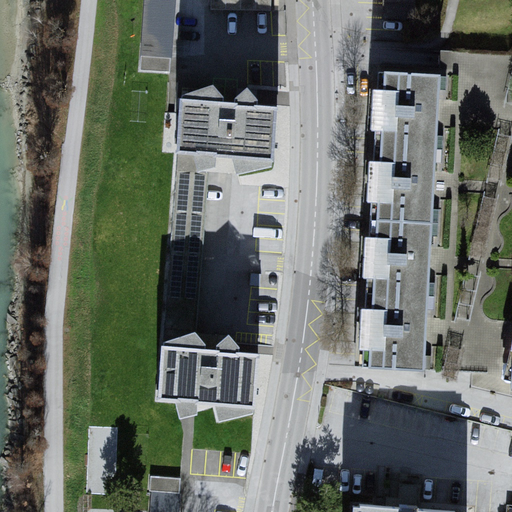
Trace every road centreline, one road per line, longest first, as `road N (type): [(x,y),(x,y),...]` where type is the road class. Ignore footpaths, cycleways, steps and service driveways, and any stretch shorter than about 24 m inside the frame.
road 1 (residential): [(313,0),(314,227),(300,366)]
road 2 (residential): [(300,366),(511,412)]
road 3 (unknown): [(307,445),(483,477)]
road 4 (residential): [(300,366),(271,511)]
